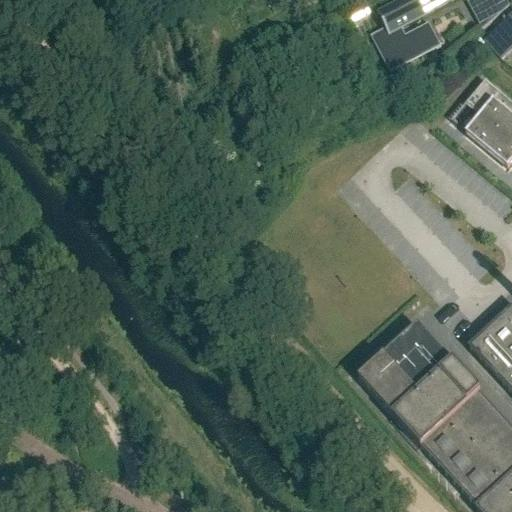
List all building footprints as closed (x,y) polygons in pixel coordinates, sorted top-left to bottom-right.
[(219,0),(187,8),(201,64),(238,54),(234,41),(265,33),(259,12),(268,10),(264,0),(219,0)] [(405,39),(402,32),(462,0),(406,0),(376,16),(385,32),(370,39),(390,77),(441,50),(429,26),(405,39)] [(489,17),(477,24),(482,32),(492,23),(489,17)] [(511,17),(483,43),(499,61),(511,49),(511,17)] [(511,107),(485,85),(451,126),(457,130),(458,129),(454,125),(466,110),(480,122),(466,138),(508,173),(511,168),(511,107)] [(511,397),(511,313),(470,352),(511,397)] [(452,368),(417,330),(358,384),(359,385),(360,385),(393,422),(420,452),(422,451),(477,511),(511,511),(511,435),(479,399),(480,398),(452,367),(452,368)]
